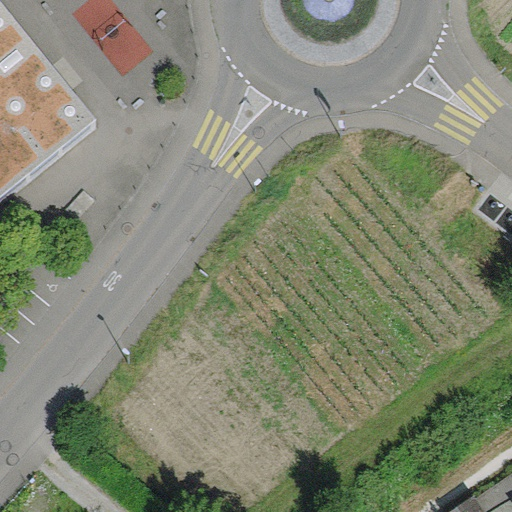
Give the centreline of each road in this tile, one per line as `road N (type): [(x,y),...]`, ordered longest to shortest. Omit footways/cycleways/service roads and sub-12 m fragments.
road 1 (residential): [(0,454),(189,198),(270,69)]
road 2 (residential): [(511,143),(392,56)]
road 3 (residential): [(270,69),(294,81),(346,83),(392,56)]
